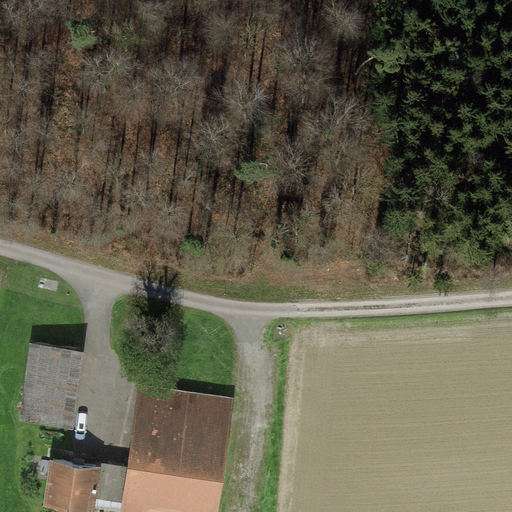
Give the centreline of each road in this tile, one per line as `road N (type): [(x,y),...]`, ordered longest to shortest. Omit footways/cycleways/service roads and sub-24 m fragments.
road 1 (track): [(258,310),(0,245)]
road 2 (track): [(511,299),(258,310)]
road 3 (track): [(240,511),(258,310)]
road 4 (track): [(97,433),(99,276)]
